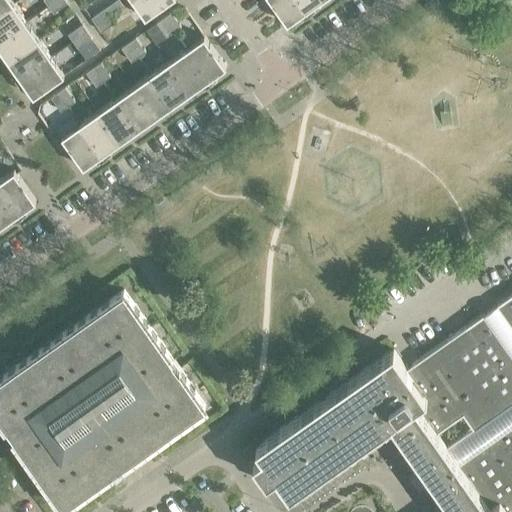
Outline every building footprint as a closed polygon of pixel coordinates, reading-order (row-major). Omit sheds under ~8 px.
[(0,0),(0,12),(14,3),(11,0),(0,0)] [(67,3),(65,0),(55,0),(48,5),(53,13),(67,3)] [(132,0),(145,18),(169,0),(132,0)] [(308,14),(298,0),(270,0),(287,23),(298,16),(301,19),(308,14)] [(320,0),(298,0),(308,14),(315,9),(313,5),(320,0)] [(0,39),(26,21),(14,3),(0,12),(0,39)] [(105,7),(91,17),(96,24),(110,14),(105,7)] [(181,26),(171,12),(163,17),(174,31),(181,26)] [(115,21),(110,14),(96,24),(101,32),(115,21)] [(174,31),(163,17),(156,22),(166,37),(174,31)] [(39,38),(26,21),(0,39),(0,49),(8,60),(39,38)] [(87,31),(82,23),(68,34),(73,41),(87,31)] [(92,38),(87,31),(73,41),(78,48),(92,38)] [(226,67),(204,36),(186,49),(210,83),(217,78),(215,75),(226,67)] [(146,51),(135,37),(128,42),(138,56),(146,51)] [(51,56),(39,38),(8,60),(15,71),(11,73),(16,80),(51,56)] [(138,56),(128,42),(121,47),(131,61),(138,56)] [(210,83),(186,49),(168,61),(190,92),(200,85),(203,89),(210,83)] [(64,74),(51,56),(16,80),(21,88),(25,85),(33,96),(64,74)] [(190,92),(168,61),(150,73),(172,104),(190,92)] [(110,76),(100,62),(93,67),(103,81),(110,76)] [(103,81),(93,67),(86,72),(96,86),(103,81)] [(172,104),(150,73),(133,86),(154,117),(172,104)] [(154,117),(133,86),(115,98),(137,129),(154,117)] [(75,101),(65,87),(58,92),(68,106),(75,101)] [(68,106),(58,92),(50,97),(60,111),(68,106)] [(137,129),(115,98),(97,111),(119,142),(137,129)] [(119,142),(97,111),(80,123),(104,158),(112,153),(109,149),(119,142)] [(104,158),(80,123),(61,136),(64,139),(83,167),(94,159),(97,163),(104,158)] [(14,170),(0,179),(0,189),(20,217),(27,212),(25,209),(36,201),(14,170)] [(20,217),(0,189),(0,225),(10,219),(13,222),(20,217)] [(148,446),(155,441),(205,405),(124,290),(0,376),(0,416),(63,506),(148,446)] [(511,511),(511,293),(496,304),(511,326),(511,353),(483,313),(407,368),(393,349),(256,446),(262,454),(253,461),(260,472),(261,472),(267,481),(276,474),(290,494),(392,422),(422,464),(418,467),(430,485),(434,482),(455,511),(511,511)]
